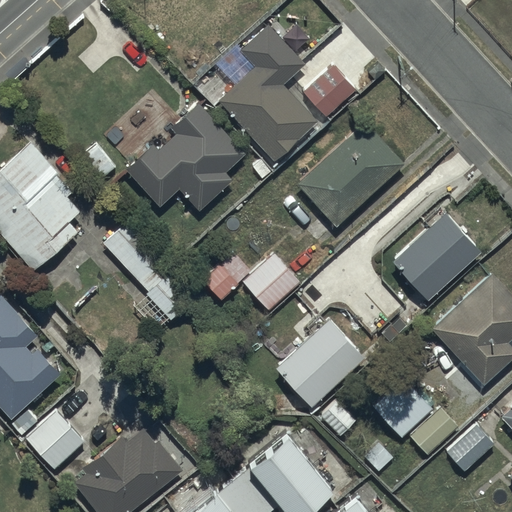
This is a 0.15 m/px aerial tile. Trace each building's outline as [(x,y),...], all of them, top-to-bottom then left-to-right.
[(305,59),(268,19),(239,46),(255,63),(218,97),(274,156),(316,117),(282,81),(305,59)] [(360,90),(333,62),(304,89),(331,118),(360,90)] [(244,155),(199,104),(171,128),(176,134),(156,151),(151,146),(126,168),(160,206),(180,188),(199,210),(233,181),(225,172),(244,155)] [(368,132),(361,125),(298,182),(337,226),(405,165),(372,128),(368,132)] [(60,168),(33,136),(0,164),(0,234),(31,270),(79,229),(70,218),(82,208),(70,193),(75,188),(58,169),(60,168)] [(482,248),(447,209),(393,257),(427,296),(482,248)] [(166,256),(133,219),(105,244),(148,293),(135,304),(158,330),(191,301),(168,275),(171,273),(160,260),(166,256)] [(250,271),(232,252),(202,281),(220,300),(250,271)] [(299,282),(273,254),(242,282),(268,311),(299,282)] [(511,339),(511,298),(489,274),(431,329),(483,385),(511,358),(511,348),(508,344),(511,339)] [(0,289),(0,402),(11,415),(60,370),(40,348),(36,352),(26,341),(37,330),(0,289)] [(307,329),(299,315),(264,335),(273,349),(307,329)] [(365,354),(329,315),(276,364),(312,403),(365,354)] [(276,378),(255,342),(240,350),(262,386),(276,378)] [(402,378),(372,406),(401,437),(431,409),(402,378)] [(339,432),(354,416),(335,398),(320,413),(339,432)] [(457,425),(440,407),(408,436),(425,455),(457,425)] [(511,407),(501,418),(511,429),(511,473),(509,476),(511,479),(511,407)] [(54,470),(84,443),(55,410),(24,438),(54,470)] [(493,443),(475,424),(446,451),(464,471),(493,443)] [(93,511),(130,511),(181,471),(157,441),(154,443),(143,430),(126,443),(120,436),(80,468),(85,474),(77,480),(82,487),(77,491),(93,511)] [(286,432),(249,464),(290,511),(300,511),(332,485),(286,432)] [(392,458),(378,442),(361,456),(376,473),(392,458)] [(264,511),(277,501),(247,466),(221,488),(241,511),(264,511)] [(236,511),(217,488),(186,511),(236,511)] [(372,511),(357,494),(334,511),(372,511)]
